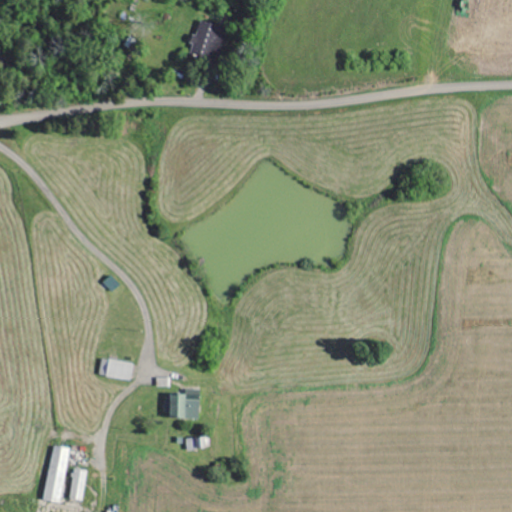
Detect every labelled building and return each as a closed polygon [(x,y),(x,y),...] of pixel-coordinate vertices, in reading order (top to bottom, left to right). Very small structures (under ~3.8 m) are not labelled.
[(194,54),(218,60),(226,25),(202,19),(194,54)] [(103,376),(137,378),(138,360),(104,358),(103,376)] [(170,417),(204,418),(205,391),(171,390),(170,417)] [(190,438),(192,449),(205,447),(203,436),(190,438)] [(48,499),(66,502),(74,447),(57,444),(48,499)] [(72,497),(87,500),(93,470),(78,467),(72,497)]
